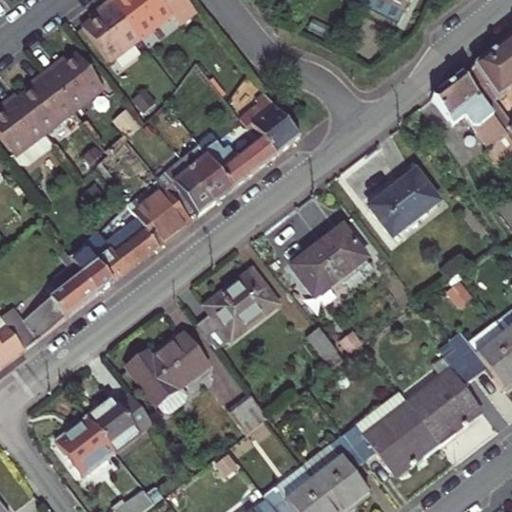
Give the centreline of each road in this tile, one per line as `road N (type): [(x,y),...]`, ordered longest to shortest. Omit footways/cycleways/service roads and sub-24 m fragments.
road 1 (residential): [(0,409),(362,133)]
road 2 (residential): [(362,133),(413,92),(449,46),(510,0)]
road 3 (residential): [(223,0),(262,51),(324,87),(362,133)]
